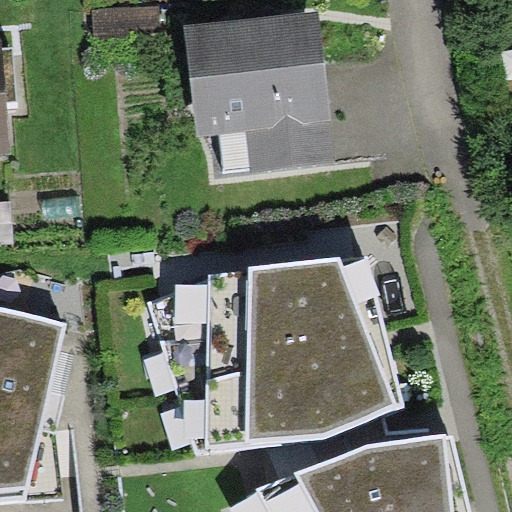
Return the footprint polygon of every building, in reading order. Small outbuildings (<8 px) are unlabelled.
[(256,19),(185,27),(197,134),(248,128),(253,172),(337,162),(320,11),(256,19)] [(0,151),(9,151),(0,47),(0,151)] [(320,441),(404,404),(367,258),(344,267),(338,259),(211,279),(154,305),(194,452),(320,441)] [(0,310),(0,502),(24,500),(43,423),(66,324),(0,310)] [(368,446),(241,498),(244,511),(470,511),(454,435),(368,446)]
